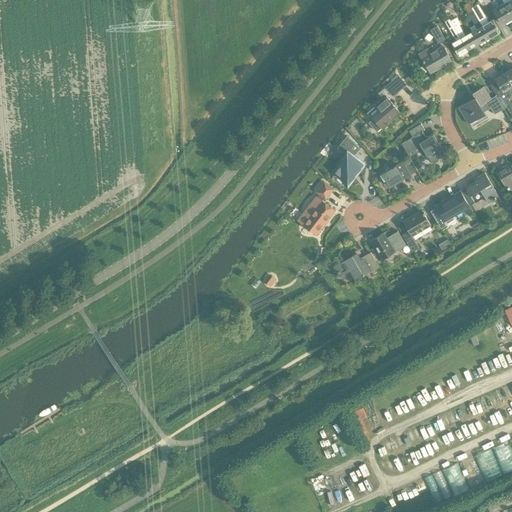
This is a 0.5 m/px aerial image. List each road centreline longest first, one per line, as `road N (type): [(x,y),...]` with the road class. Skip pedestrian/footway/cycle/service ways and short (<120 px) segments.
road 1 (unclassified): [(0,338),(200,207),(373,0)]
road 2 (residential): [(470,163),(447,123),(447,83),(511,44)]
road 3 (residential): [(359,217),(380,218),(470,163)]
